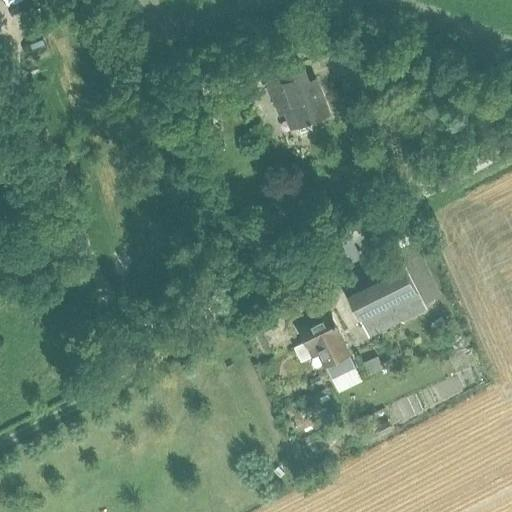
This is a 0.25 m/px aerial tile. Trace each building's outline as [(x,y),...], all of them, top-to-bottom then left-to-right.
[(330,113),(319,84),(315,74),(307,77),(303,67),(304,66),(268,79),(281,113),(283,112),(289,128),(310,121),(310,122),(313,121),(313,120),(330,113)] [(183,101),(188,114),(205,107),(200,94),(183,101)] [(207,110),(191,116),(198,135),(214,128),(207,110)] [(427,307),(424,302),(438,295),(418,255),(347,290),(369,335),(427,307)] [(306,340),(294,346),(301,360),(312,355),(313,356),(319,353),(325,364),(326,363),(332,377),(355,366),(344,343),(337,346),(332,336),(339,333),(340,332),(330,312),(300,327),(306,340)] [(378,355),(363,361),(368,374),(383,368),(378,355)]
